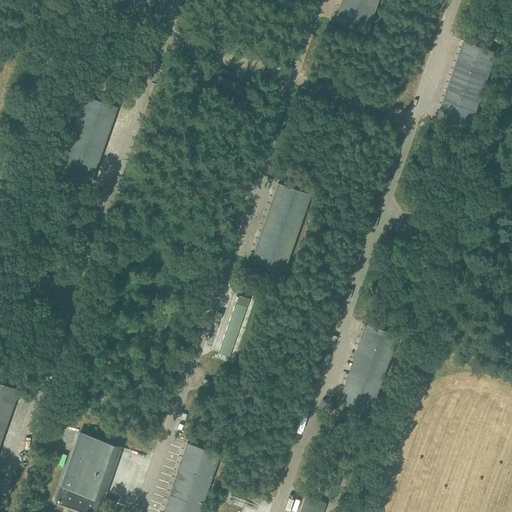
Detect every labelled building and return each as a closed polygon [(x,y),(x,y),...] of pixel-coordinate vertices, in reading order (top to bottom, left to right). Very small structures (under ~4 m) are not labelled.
[(118,0),(116,7),(148,18),(154,0),(118,0)] [(367,32),(378,0),(342,0),(335,21),(367,32)] [(497,52),(465,41),(438,118),(445,121),(470,130),(497,52)] [(217,83),(241,91),(243,85),(219,76),(217,83)] [(58,173),(90,184),(117,106),(85,95),(58,173)] [(311,194),(278,183),(251,260),(283,271),(311,194)] [(407,231),(422,237),(427,221),(412,215),(407,231)] [(29,287),(44,292),(50,276),(35,271),(29,287)] [(239,295),(219,353),(229,356),(249,298),(239,295)] [(398,335),(366,323),(339,401),(371,412),(398,335)] [(0,442),(19,389),(0,382),(0,442)] [(71,459),(56,502),(84,511),(96,511),(102,495),(119,446),(80,433),(71,459)] [(163,511),(199,511),(220,454),(188,442),(163,511)] [(306,496),(300,511),(322,511),(326,503),(306,496)]
